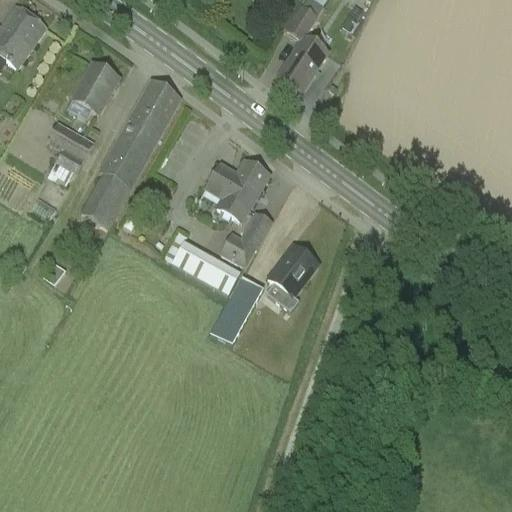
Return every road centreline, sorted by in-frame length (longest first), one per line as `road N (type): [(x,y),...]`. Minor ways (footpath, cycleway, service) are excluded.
road 1 (primary): [(379,204),(98,0)]
road 2 (unclassified): [(268,511),(379,204)]
road 3 (primary): [(511,307),(379,204)]
